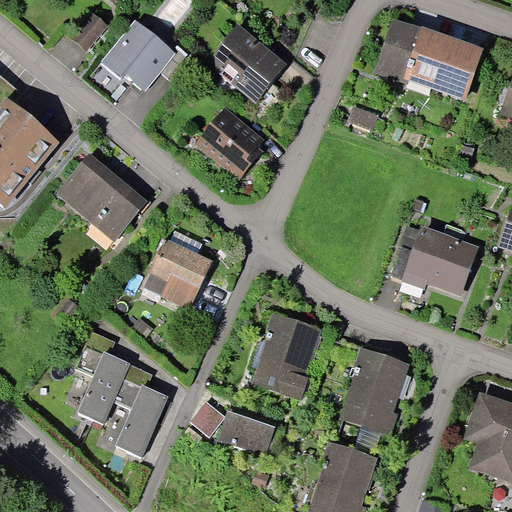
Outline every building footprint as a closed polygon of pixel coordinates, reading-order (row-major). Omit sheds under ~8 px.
[(92,13),(71,38),(86,51),(107,26),(92,13)] [(481,49),(393,18),(375,68),(463,99),(481,49)] [(170,57),(135,28),(107,61),(142,90),(170,57)] [(281,68),(238,32),(212,63),(255,98),(281,68)] [(0,106),(7,98),(14,104),(21,95),(0,77),(0,106)] [(511,80),(500,115),(511,118),(511,80)] [(14,104),(7,98),(0,106),(0,202),(4,206),(59,141),(14,104)] [(351,107),(346,122),(373,132),(379,117),(351,107)] [(259,143),(224,115),(199,146),(234,174),(259,143)] [(143,206),(89,162),(60,196),(114,241),(143,206)] [(511,205),(498,247),(511,252),(511,205)] [(476,247),(421,227),(402,282),(425,290),(427,282),(460,294),(476,247)] [(212,266),(163,245),(149,276),(168,284),(160,301),(191,314),(212,266)] [(110,291),(99,304),(107,311),(118,298),(110,291)] [(69,300),(57,311),(69,323),(81,311),(69,300)] [(138,317),(129,330),(145,342),(154,329),(138,317)] [(297,397),(317,334),(274,321),(254,383),(297,397)] [(115,343),(91,333),(76,368),(95,376),(77,416),(101,427),(129,363),(110,355),(115,343)] [(384,432),(405,370),(365,357),(344,419),(384,432)] [(152,376),(130,366),(115,400),(134,408),(117,449),(140,459),(167,397),(147,388),(152,376)] [(511,410),(481,400),(467,440),(481,445),(473,469),(511,482),(511,410)] [(277,433),(228,417),(220,441),(269,457),(277,433)] [(356,511),(372,463),(332,450),(312,511),(356,511)]
